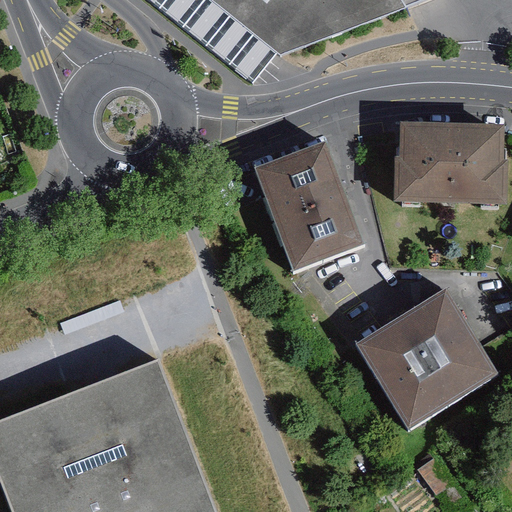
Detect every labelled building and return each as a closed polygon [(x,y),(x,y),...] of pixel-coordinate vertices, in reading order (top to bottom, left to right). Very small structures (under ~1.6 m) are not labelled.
[(148,0),(253,86),(280,56),(407,10),(401,0),(148,0)] [(401,0),(407,10),(433,0),(401,0)] [(401,124),(401,132),(398,203),(502,207),(505,135),(505,128),(401,124)] [(324,145),(257,170),(267,198),(295,272),(362,247),(324,145)] [(446,291),(357,345),(409,430),(498,376),(480,347),(446,291)] [(216,511),(159,361),(0,422),(0,481),(11,511),(216,511)]
